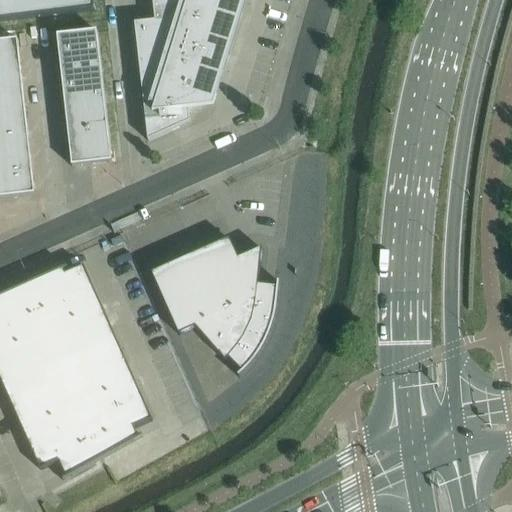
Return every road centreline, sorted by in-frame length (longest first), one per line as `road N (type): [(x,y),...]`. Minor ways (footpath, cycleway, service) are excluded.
road 1 (unclassified): [(0,257),(276,133),(290,117),(325,0)]
road 2 (secondary): [(455,0),(410,184),(404,367),(413,433)]
road 3 (secondary): [(459,420),(449,279),(454,208),(468,105),(495,0)]
road 4 (tertiary): [(413,433),(360,449),(242,511)]
